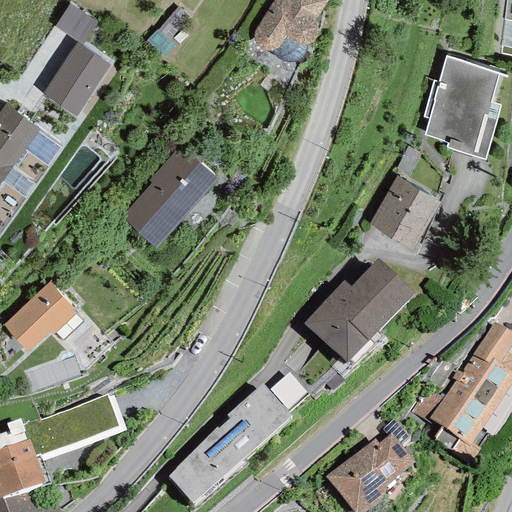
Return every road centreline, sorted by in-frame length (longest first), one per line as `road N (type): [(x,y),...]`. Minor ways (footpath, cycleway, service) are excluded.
road 1 (tertiary): [(87,511),(139,459),(231,330),(312,147),(353,0)]
road 2 (tertiary): [(511,248),(482,296),(410,367),(240,511)]
